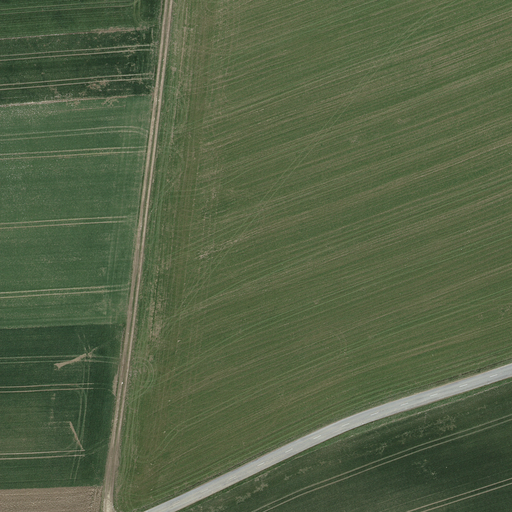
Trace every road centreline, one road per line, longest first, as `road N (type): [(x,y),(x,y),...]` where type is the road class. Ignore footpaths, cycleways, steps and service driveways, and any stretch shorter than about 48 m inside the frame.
road 1 (track): [(109,511),(169,0)]
road 2 (tertiary): [(156,511),(362,418),(511,369)]
